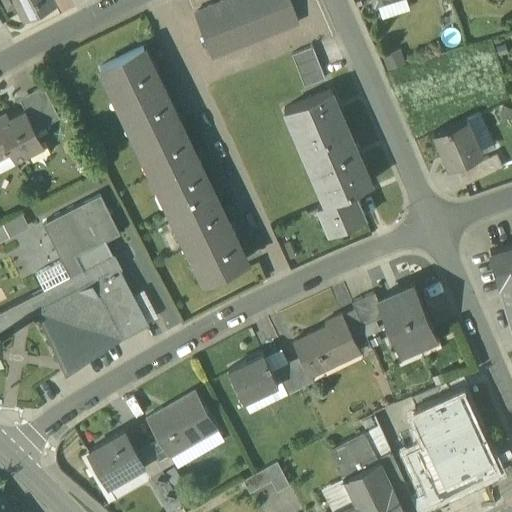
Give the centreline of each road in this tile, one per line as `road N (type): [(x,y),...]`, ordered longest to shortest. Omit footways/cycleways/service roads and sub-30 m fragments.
road 1 (residential): [(435,227),(287,289),(5,446)]
road 2 (residential): [(435,227),(333,0)]
road 3 (residential): [(511,408),(435,227)]
road 4 (residential): [(0,66),(130,0)]
